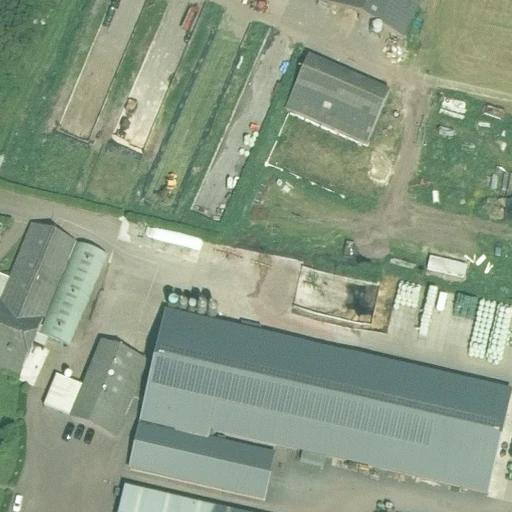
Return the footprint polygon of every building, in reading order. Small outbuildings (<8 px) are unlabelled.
[(319,0),(318,3),(400,39),(417,0),(319,0)] [(306,59),(286,110),(366,143),(388,95),(306,59)] [(223,205),(225,196),(200,191),(199,200),(223,205)] [(0,373),(17,381),(73,247),(30,229),(0,301),(0,373)] [(77,248),(39,339),(67,351),(106,260),(77,248)] [(305,275),(299,302),(312,305),(318,278),(305,275)] [(509,399),(163,319),(128,472),(263,503),(273,459),(205,443),(208,431),(487,496),(509,399)] [(144,365),(101,347),(83,391),(70,421),(114,439),(144,365)] [(43,411),(70,421),(83,391),(56,380),(43,411)] [(211,511),(123,492),(118,511),(211,511)]
